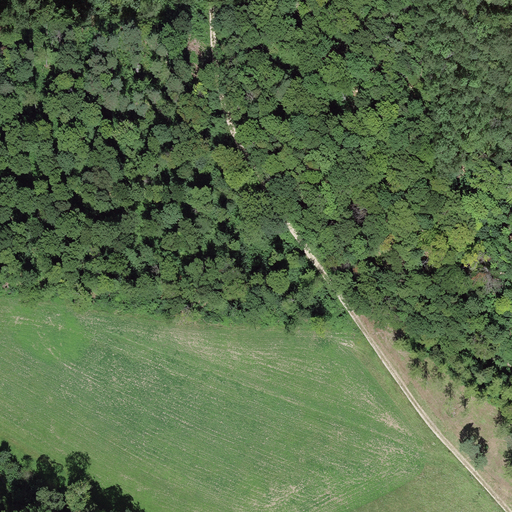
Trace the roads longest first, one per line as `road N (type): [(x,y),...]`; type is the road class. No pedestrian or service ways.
road 1 (track): [(474,472),(52,310),(304,317),(355,325),(421,354),(511,371)]
road 2 (track): [(509,511),(355,325),(270,201),(217,95),(212,0)]
road 3 (track): [(0,437),(150,511)]
